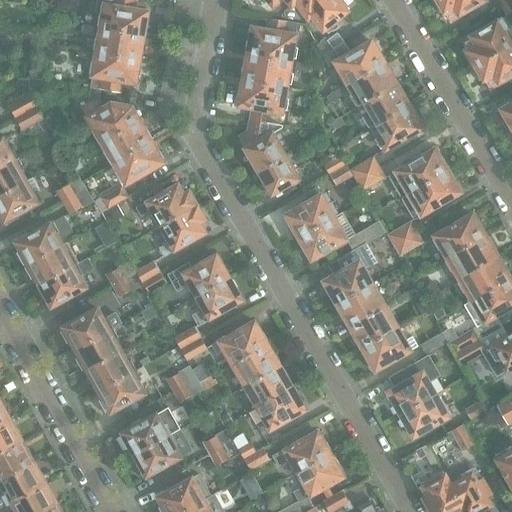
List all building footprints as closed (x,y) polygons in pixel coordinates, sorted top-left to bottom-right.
[(135,11),(136,0),(105,0),(105,1),(101,0),(97,4),(96,12),(99,16),(103,16),(101,29),(141,36),(145,34),(146,26),(144,23),(145,12),(135,11)] [(264,0),(271,8),(281,0),(284,0),(291,7),(295,4),(296,4),(300,0),(264,0)] [(300,0),(296,4),(308,19),(310,17),(312,19),(313,19),(324,31),(325,30),(329,34),(333,32),(340,27),(336,21),(346,12),(336,0),(300,0)] [(458,14),(482,0),(432,0),(439,11),(442,9),(446,15),(455,9),(458,14)] [(507,13),(511,9),(511,0),(507,0),(501,3),(507,13)] [(472,67),(511,43),(511,37),(500,18),(461,41),(467,52),(464,54),(472,67)] [(295,36),(297,25),(267,19),(265,31),(254,29),(252,40),(248,42),(247,50),(249,54),(249,56),(295,64),(300,37),(295,36)] [(72,36),(74,25),(58,22),(56,33),(72,36)] [(95,36),(96,28),(82,26),(81,34),(95,36)] [(140,45),(141,36),(101,29),(97,52),(137,59),(141,57),(142,49),(140,45)] [(344,43),(344,42),(336,33),(331,37),(330,36),(326,39),(325,37),(320,42),(320,43),(316,46),(317,48),(321,57),(344,43)] [(378,52),(376,51),(370,42),(350,54),(344,43),(321,57),(329,72),(336,67),(346,85),(383,64),(382,62),(383,59),(378,52)] [(488,88),(511,73),(511,43),(472,67),(479,79),(482,77),(488,88)] [(136,69),(137,59),(97,52),(91,90),(120,94),(122,82),(133,84),(134,82),(137,80),(138,72),(136,69)] [(311,67),(295,64),(249,56),(248,65),(244,68),(242,76),(245,80),(244,82),(291,90),(294,75),(309,78),(311,67)] [(391,74),(388,73),(383,64),(346,85),(359,107),(395,86),(394,83),(395,80),(391,74)] [(40,105),(44,81),(29,80),(31,97),(10,109),(15,118),(35,107),(40,105)] [(291,90),(244,82),(243,90),(239,93),(238,100),(240,105),(240,106),(251,108),(249,120),(284,127),(291,90)] [(403,95),(400,94),(395,86),(359,107),(372,129),(408,107),(407,105),(408,102),(403,95)] [(329,104),(342,96),(339,90),(326,97),(329,104)] [(511,100),(500,108),(505,117),(503,121),(507,127),(511,128),(511,100)] [(102,108),(99,102),(96,101),(82,110),(95,133),(93,134),(101,145),(102,144),(139,123),(139,122),(140,117),(137,111),(131,109),(129,106),(110,103),(102,108)] [(48,127),(43,119),(35,107),(15,118),(22,131),(37,123),(47,143),(62,135),(55,123),(48,127)] [(416,117),(413,116),(408,107),(372,129),(384,150),(388,148),(389,149),(399,143),(398,142),(420,129),(419,127),(420,124),(416,117)] [(345,124),(341,118),(331,124),(333,127),(335,130),(345,124)] [(284,127),(249,120),(246,131),(238,136),(257,171),(284,156),(274,138),(283,132),(284,127)] [(149,132),(144,131),(139,123),(102,144),(107,154),(106,154),(113,167),(115,166),(151,143),(150,141),(152,137),(149,132)] [(13,150),(9,152),(3,140),(0,141),(0,169),(19,160),(13,150)] [(160,153),(156,152),(151,143),(115,166),(120,174),(118,175),(124,185),(161,164),(161,163),(162,158),(160,153)] [(31,161),(42,155),(38,149),(28,155),(31,161)] [(442,160),(438,159),(433,150),(423,155),(422,154),(413,159),(414,161),(389,176),(402,198),(446,172),(444,169),(446,166),(442,160)] [(341,155),(323,165),(329,175),(346,164),(341,155)] [(298,180),(284,156),(257,171),(264,183),(261,185),(265,194),(269,192),(271,195),(298,180)] [(373,157),(349,170),(352,176),(356,181),(379,168),(373,157)] [(20,172),(24,170),(19,160),(0,169),(0,197),(26,183),(20,172)] [(346,164),(329,175),(335,186),(352,176),(349,170),(346,164)] [(379,168),(356,181),(361,191),(385,177),(380,169),(379,168)] [(450,175),(447,174),(446,172),(402,198),(414,219),(439,204),(441,206),(449,200),(449,199),(459,193),(454,184),(455,182),(450,175)] [(39,190),(33,179),(26,183),(0,197),(0,215),(4,222),(42,202),(36,191),(39,190)] [(64,204),(87,191),(81,180),(58,193),(64,204)] [(183,195),(178,186),(178,185),(136,209),(142,218),(150,213),(159,228),(196,206),(188,192),(183,195)] [(130,200),(128,197),(122,187),(95,203),(100,213),(117,203),(119,206),(130,200)] [(70,215),(93,202),(87,191),(64,204),(70,215)] [(298,238),(331,218),(318,196),(282,216),(283,217),(285,216),(291,226),(290,229),(293,236),(297,236),(298,238)] [(124,215),(119,206),(117,203),(100,213),(102,216),(103,215),(108,224),(124,215)] [(199,223),(204,220),(196,206),(159,228),(167,243),(158,247),(164,257),(205,233),(199,223)] [(331,218),(298,238),(299,240),(298,242),(301,248),(304,249),(310,259),(308,260),(308,261),(355,234),(342,212),(331,218)] [(475,217),(472,216),(471,214),(447,228),(446,226),(431,235),(445,259),(484,236),(479,227),(479,224),(475,217)] [(60,240),(73,232),(65,217),(16,243),(20,251),(16,253),(25,268),(64,247),(60,240)] [(385,232),(380,223),(379,221),(346,240),(352,250),(364,243),(365,244),(385,232)] [(392,246),(416,233),(410,222),(386,236),(392,246)] [(106,247),(115,242),(105,223),(95,228),(106,247)] [(398,257),(422,243),(416,233),(392,246),(398,257)] [(488,239),(485,238),(484,236),(445,259),(457,280),(496,257),(491,249),(492,245),(488,239)] [(68,255),(64,247),(25,268),(32,280),(35,278),(40,285),(74,265),(76,264),(71,254),(68,255)] [(223,265),(221,265),(215,255),(171,280),(178,290),(186,286),(193,297),(228,277),(227,276),(228,272),(223,265)] [(500,260),(498,259),(496,257),(457,280),(469,300),(470,301),(509,278),(504,270),(504,267),(500,260)] [(81,277),(94,269),(88,258),(76,264),(74,265),(40,285),(43,292),(39,294),(48,309),(86,287),(81,277)] [(135,273),(136,272),(130,262),(107,275),(114,286),(136,274),(135,273)] [(336,304),(369,285),(356,262),(321,282),(322,284),(324,283),(329,293),(328,295),(332,302),(335,302),(336,304)] [(143,284),(159,274),(153,263),(136,272),(135,273),(136,274),(141,284),(143,283),(143,284)] [(120,296),(141,284),(136,274),(114,286),(120,296)] [(148,293),(164,283),(159,274),(143,284),(148,293)] [(232,280),(229,279),(228,277),(193,297),(200,311),(192,316),(197,325),(240,300),(235,290),(236,286),(232,280)] [(511,280),(510,280),(509,278),(470,301),(469,300),(464,303),(478,326),(473,329),(473,328),(458,337),(449,342),(455,352),(502,326),(496,316),(511,306),(511,280)] [(424,299),(439,291),(434,283),(419,291),(424,299)] [(347,328),(383,307),(369,285),(336,304),(337,305),(335,308),(339,315),(342,315),(348,325),(346,326),(347,328)] [(422,299),(415,303),(421,314),(428,310),(422,299)] [(148,322),(160,315),(155,306),(143,313),(148,322)] [(362,348),(395,329),(383,307),(347,328),(348,329),(350,328),(355,336),(354,340),(358,346),(360,346),(362,348)] [(116,313),(104,320),(97,308),(59,330),(67,344),(71,342),(75,349),(111,329),(121,323),(116,313)] [(436,321),(445,315),(441,308),(432,314),(436,321)] [(263,333),(259,332),(253,322),(211,346),(216,355),(223,351),(233,369),(269,349),(265,342),(266,340),(263,333)] [(180,351),(200,339),(193,326),(172,338),(180,351)] [(462,364),(508,337),(502,326),(455,352),(462,364)] [(452,327),(443,332),(449,342),(458,337),(452,327)] [(115,340),(117,339),(111,329),(75,349),(79,356),(75,358),(83,371),(121,350),(115,340)] [(412,337),(403,342),(395,329),(362,348),(362,350),(361,352),(365,359),(368,360),(374,369),(371,371),(372,372),(417,346),(412,337)] [(425,357),(447,345),(441,334),(419,346),(425,357)] [(511,335),(509,337),(486,351),(486,352),(490,349),(503,371),(511,366),(511,335)] [(185,361),(206,349),(200,339),(180,351),(185,361)] [(274,354),(272,354),(269,349),(233,369),(243,386),(279,366),(278,364),(279,362),(274,354)] [(129,361),(127,362),(121,350),(83,371),(91,385),(94,383),(99,391),(135,370),(129,361)] [(152,366),(151,363),(150,362),(142,366),(144,370),(152,366)] [(283,369),(280,368),(279,366),(243,386),(253,404),(289,384),(285,378),(287,375),(283,369)] [(172,391),(196,378),(189,367),(166,380),(172,391)] [(139,382),(140,381),(135,370),(99,391),(102,398),(99,400),(106,414),(145,392),(139,382)] [(399,414),(435,394),(423,372),(385,393),(386,395),(388,394),(393,404),(392,406),(395,412),(398,412),(399,414)] [(211,375),(198,382),(203,391),(218,383),(216,379),(214,381),(211,375)] [(203,391),(198,382),(196,378),(172,391),(178,401),(192,394),(193,397),(203,391)] [(295,390),(292,390),(289,384),(253,404),(262,421),(256,424),(262,435),(304,411),(298,400),(299,397),(295,390)] [(448,417),(441,405),(435,394),(399,414),(401,417),(399,419),(403,425),(406,426),(412,436),(410,437),(410,438),(448,417)] [(509,424),(511,422),(511,399),(511,397),(499,404),(509,424)] [(472,419),(490,409),(484,398),(466,408),(472,419)] [(144,421),(118,435),(126,449),(130,447),(134,454),(169,435),(181,429),(169,407),(157,414),(144,421)] [(225,428),(234,423),(229,415),(220,419),(225,428)] [(18,441),(19,438),(8,421),(0,425),(0,452),(19,442),(18,441)] [(463,450),(474,443),(463,424),(447,433),(451,441),(456,438),(463,450)] [(137,460),(133,462),(142,478),(165,465),(180,457),(193,450),(181,429),(169,435),(134,454),(134,455),(137,460)] [(208,455),(231,443),(225,432),(202,445),(208,455)] [(325,443),(322,443),(316,432),(273,456),(279,467),(289,461),(296,474),(329,455),(328,452),(330,451),(325,443)] [(26,451),(24,450),(19,442),(0,452),(0,480),(31,464),(30,462),(31,459),(26,451)] [(214,466),(236,453),(231,443),(208,455),(214,466)] [(250,444),(239,450),(244,459),(255,452),(251,446),(250,444)] [(432,465),(437,462),(427,444),(422,447),(432,465)] [(511,445),(495,455),(496,458),(496,460),(499,467),(501,468),(511,486),(511,445)] [(244,459),(243,459),(249,471),(268,460),(262,449),(255,452),(244,459)] [(333,457),(331,457),(329,455),(296,474),(294,475),(301,488),(293,492),(299,501),(279,511),(304,511),(314,507),(308,497),(321,489),(327,500),(333,496),(327,486),(342,477),(336,467),(338,465),(333,457)] [(0,507),(7,503),(42,484),(38,476),(39,474),(34,466),(32,465),(31,464),(0,480),(0,490),(2,495),(0,495),(0,507)] [(491,495),(482,479),(475,466),(449,480),(464,510),(465,511),(483,511),(482,509),(491,505),(486,497),(491,495)] [(460,511),(464,510),(449,480),(443,470),(420,482),(427,495),(423,497),(430,511),(436,511),(437,511),(460,511)] [(239,480),(250,500),(262,494),(262,493),(250,473),(239,480)] [(178,485),(158,497),(161,504),(158,506),(161,511),(181,511),(204,500),(210,496),(199,474),(191,478),(178,485)] [(46,486),(43,485),(42,484),(7,503),(12,511),(42,511),(54,505),(49,496),(51,494),(46,486)] [(344,492),(343,491),(333,496),(327,500),(324,501),(330,511),(344,504),(348,511),(353,508),(349,501),(348,502),(343,493),(344,492)] [(204,500),(181,511),(223,511),(214,494),(210,496),(204,500)]
